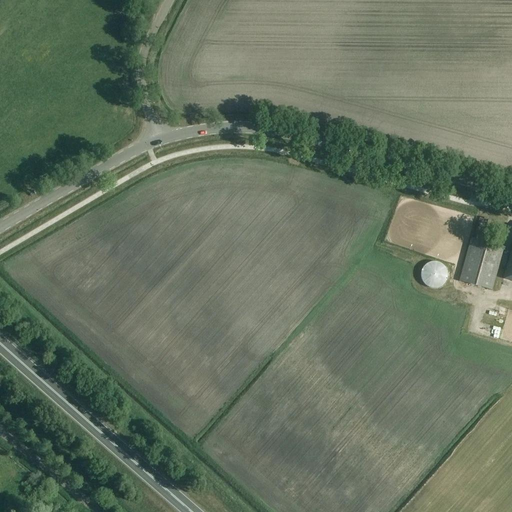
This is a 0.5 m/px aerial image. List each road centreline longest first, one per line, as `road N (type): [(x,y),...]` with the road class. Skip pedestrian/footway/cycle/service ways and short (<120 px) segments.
road 1 (secondary): [(157,141),(215,128),(276,130),(452,176)]
road 2 (trunk): [(191,511),(0,343)]
road 3 (secondary): [(0,227),(157,141)]
road 4 (unclassified): [(157,141),(140,64),(170,0)]
road 5 (unclassified): [(97,511),(0,430)]
